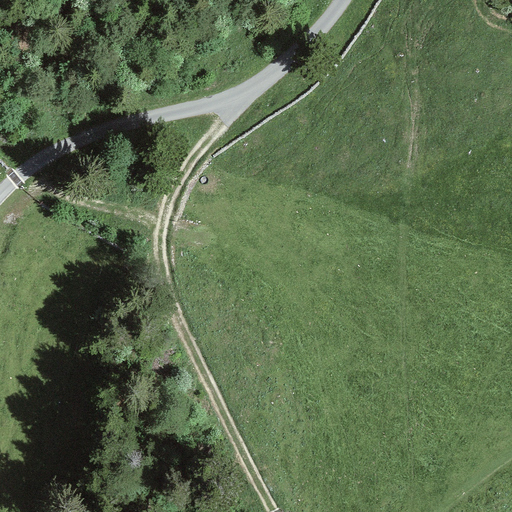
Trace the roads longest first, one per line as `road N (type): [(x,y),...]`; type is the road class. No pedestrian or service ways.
road 1 (track): [(255,87),(200,149),(172,194),(164,225),(170,298),(275,511)]
road 2 (unclassified): [(345,0),(255,87),(102,131),(0,194)]
